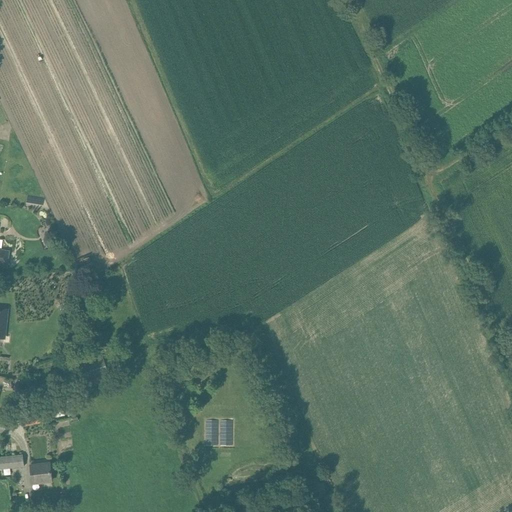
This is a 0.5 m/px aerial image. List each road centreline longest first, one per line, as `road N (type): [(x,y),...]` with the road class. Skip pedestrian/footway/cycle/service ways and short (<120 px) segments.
road 1 (track): [(428,177),(511,372)]
road 2 (track): [(348,0),(428,177)]
